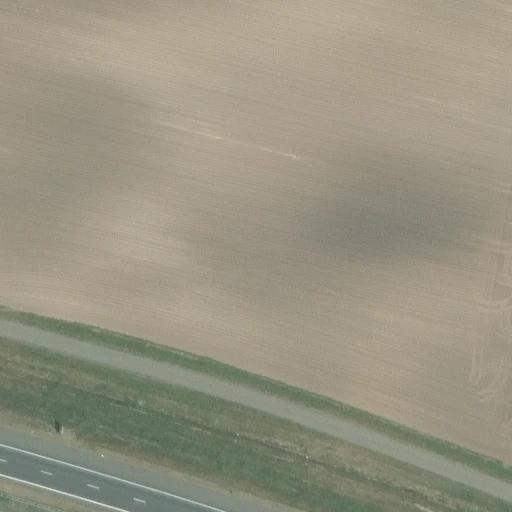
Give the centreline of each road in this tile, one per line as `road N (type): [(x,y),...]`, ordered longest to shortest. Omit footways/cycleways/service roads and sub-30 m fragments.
road 1 (unclassified): [(511,495),(144,367),(0,329)]
road 2 (motorway): [(169,511),(0,461)]
